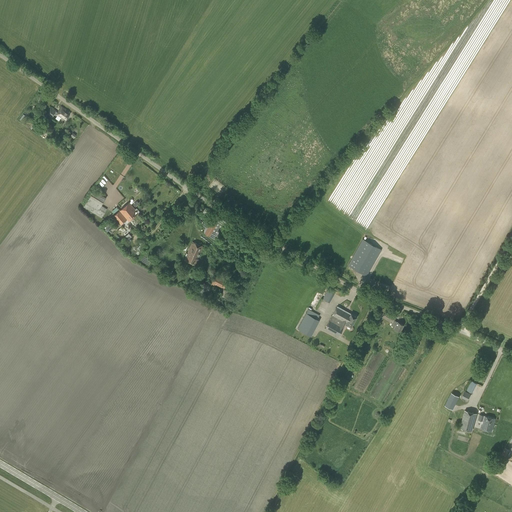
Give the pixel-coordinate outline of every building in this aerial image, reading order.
[(65,121),(71,112),(62,106),(58,113),(56,111),(51,107),(47,113),(52,117),(54,114),(56,115),(61,118),(60,118),(65,121)] [(43,137),(48,129),(43,126),(38,134),(43,137)] [(222,194),(227,188),(214,178),(208,187),(214,191),(215,190),(218,192),(217,193),(220,195),(221,193),(222,194)] [(102,218),(107,209),(101,205),(106,197),(93,190),(83,207),(102,218)] [(129,213),(134,208),(129,202),(120,211),(125,216),(127,213),(129,215),(130,214),(129,213)] [(125,216),(120,211),(114,216),(121,224),(127,219),(129,221),(139,212),(136,209),(135,210),(134,208),(129,213),(130,214),(129,215),(127,213),(125,216)] [(206,227),(203,232),(214,239),(216,236),(213,235),(221,223),(214,219),(208,228),(206,227)] [(366,275),(381,249),(363,239),(348,265),(366,275)] [(196,265),(198,259),(197,259),(203,246),(193,242),(185,260),(187,261),(196,265)] [(224,289),(228,281),(214,275),(209,284),(214,287),(215,285),(223,289),(223,288),(224,289)] [(208,286),(202,282),(198,288),(205,292),(208,286)] [(327,289),(322,299),(330,302),(334,293),(327,289)] [(351,327),(356,317),(350,314),(351,314),(337,306),(332,315),(332,316),(325,328),(339,335),(345,324),(351,327)] [(397,322),(394,320),(398,313),(387,307),(382,317),(390,322),(392,323),(391,325),(395,327),(394,328),(400,331),(403,325),(398,322),(397,322)] [(297,329),(306,333),(315,317),(317,319),(319,315),(308,309),(297,329)] [(472,392),(475,385),(476,383),(472,381),(467,390),(472,392)] [(467,400),(471,394),(465,391),(461,397),(467,400)] [(445,405),(453,409),(459,395),(450,392),(445,405)] [(472,431),(477,414),(465,411),(460,428),(472,431)] [(492,432),(495,419),(480,415),(479,420),(483,421),(481,429),(492,432)]
